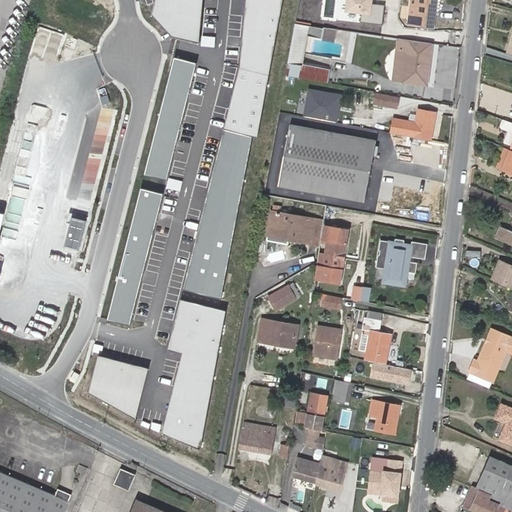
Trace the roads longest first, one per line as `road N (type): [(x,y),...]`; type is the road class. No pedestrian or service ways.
road 1 (residential): [(418,511),(479,0)]
road 2 (residential): [(41,398),(77,339),(94,288),(141,99),(133,56)]
road 3 (unknown): [(94,288),(53,272),(40,261),(38,243),(81,66)]
road 4 (tertiary): [(41,398),(263,511)]
